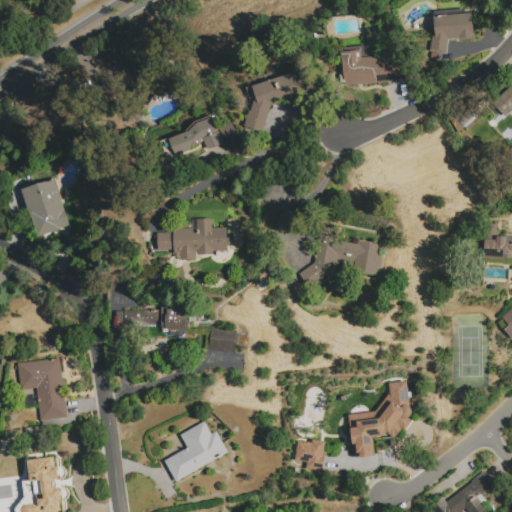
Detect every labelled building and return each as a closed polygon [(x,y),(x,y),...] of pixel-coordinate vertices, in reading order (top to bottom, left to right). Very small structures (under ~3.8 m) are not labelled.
[(434,18),(437,17),(437,13),(466,10),(466,15),(472,14),(474,35),(475,35),(476,41),(459,42),(459,39),(449,41),(447,55),(431,52),(433,37),(436,37),(434,18)] [(343,51),(361,49),(360,45),(368,45),(369,50),(376,49),(377,56),(388,55),(389,64),(408,62),(410,78),(347,85),(343,51)] [(253,86),(302,69),(309,92),(271,105),(263,132),(246,126),(257,96),(253,86)] [(511,108),(504,116),(492,104),(506,92),(504,90),(511,82),(511,108)] [(168,159),(161,142),(189,131),(196,124),(212,117),(219,133),(219,136),(233,130),(234,130),(239,142),(226,148),(224,143),(207,150),(203,140),(196,148),(168,159)] [(23,191),(39,184),(78,225),(69,226),(60,228),(61,230),(39,237),(32,217),(31,217),(23,191)] [(230,238),(230,244),(230,246),(228,247),(228,252),(224,252),(214,252),(214,255),(211,255),(199,256),(199,252),(197,253),(196,258),(196,261),(187,262),(187,260),(181,259),(181,252),(176,252),(176,248),(160,249),(159,234),(174,233),(175,231),(197,230),(198,229),(197,219),(212,218),(212,228),(227,228),(228,238),(230,238)] [(511,259),(484,258),(486,225),(500,226),(500,233),(511,234),(511,230),(511,259)] [(303,292),(294,276),(314,262),(321,227),(332,228),(332,232),(331,239),(358,245),(359,241),(383,246),(380,260),(381,260),(380,270),(377,270),(376,281),(375,281),(349,277),(352,262),(340,261),(338,269),(331,277),(327,273),(303,292)] [(117,330),(116,312),(161,311),(161,304),(171,304),(171,309),(186,309),(186,315),(189,315),(189,333),(178,333),(179,335),(170,335),(170,333),(162,333),(162,329),(117,330)] [(511,342),(505,332),(510,328),(503,320),(511,312),(511,342)] [(211,327),(236,329),(234,353),(209,351),(211,327)] [(240,334),(252,334),(252,346),(240,346),(240,334)] [(59,359),(67,418),(41,421),(37,389),(21,391),(17,364),(18,364),(59,359)] [(383,437),(372,438),(374,455),(369,456),(369,457),(355,459),(353,447),(352,447),(350,429),(356,428),(356,427),(349,427),(347,415),(375,412),(389,392),(388,384),(406,382),(409,405),(406,405),(409,407),(411,409),(412,411),(412,414),(411,416),(409,418),(408,419),(411,421),(404,432),(401,429),(393,439),(386,433),(384,434),(383,437)] [(36,393),(37,407),(25,408),(24,394),(36,393)] [(212,435),(216,432),(228,452),(177,482),(165,461),(187,448),(180,436),(204,422),(212,435)] [(298,441),(312,443),(312,440),(325,442),(323,454),(325,455),(322,472),(306,469),(307,463),(295,461),(298,441)] [(28,460),(52,457),(53,467),(59,466),(60,478),(57,479),(58,487),(61,486),(62,500),(60,500),(61,505),(63,504),(64,511),(23,511),(23,509),(25,505),(32,504),(32,505),(39,505),(38,496),(35,496),(34,481),(31,481),(28,460)] [(488,511),(466,511),(464,511),(431,511),(430,510),(443,500),(447,505),(474,485),(472,483),(485,474),(496,488),(482,498),(487,504),(483,507),(488,511)]
